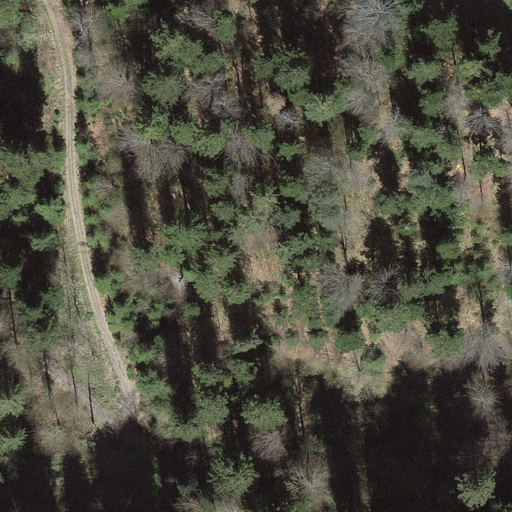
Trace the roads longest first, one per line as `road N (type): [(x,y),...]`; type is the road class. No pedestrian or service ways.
road 1 (track): [(0,500),(24,499),(102,469),(123,447),(129,423),(80,230),(70,84),(49,0)]
road 2 (track): [(0,293),(15,331),(129,423)]
